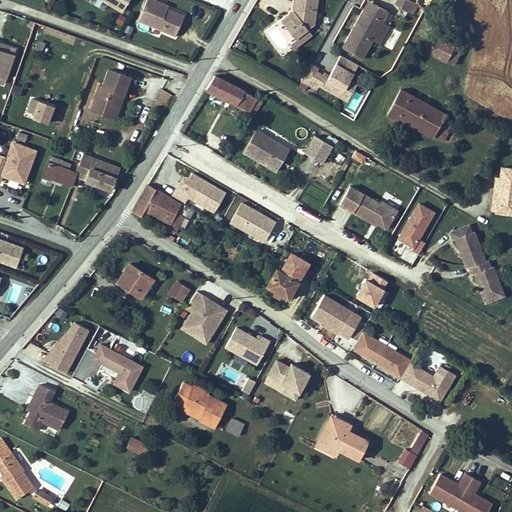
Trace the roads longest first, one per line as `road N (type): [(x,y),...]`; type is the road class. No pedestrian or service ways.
road 1 (residential): [(440,430),(213,271),(109,213)]
road 2 (unknown): [(210,53),(454,205),(465,210),(489,201)]
road 3 (unknown): [(429,275),(223,169),(166,128)]
road 4 (tertiary): [(109,213),(234,11)]
road 5 (unknown): [(0,5),(193,81)]
road 6 (tertiary): [(10,331),(109,213)]
